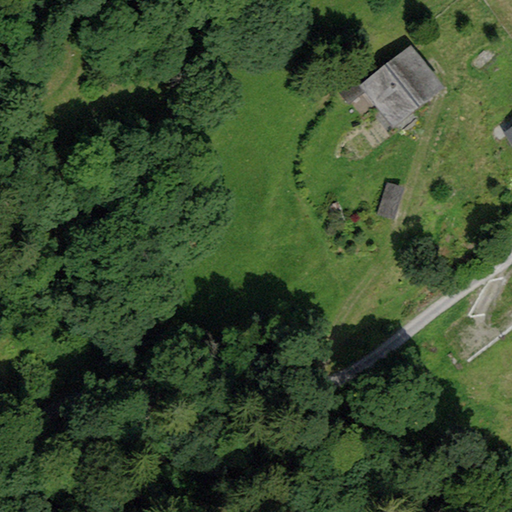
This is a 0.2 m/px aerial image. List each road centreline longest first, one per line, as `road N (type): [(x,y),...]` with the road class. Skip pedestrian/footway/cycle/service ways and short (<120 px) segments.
road 1 (unclassified): [(0,439),(59,405),(116,387),(189,408),(287,398),(356,368),(511,253)]
road 2 (track): [(17,511),(99,440),(172,401)]
